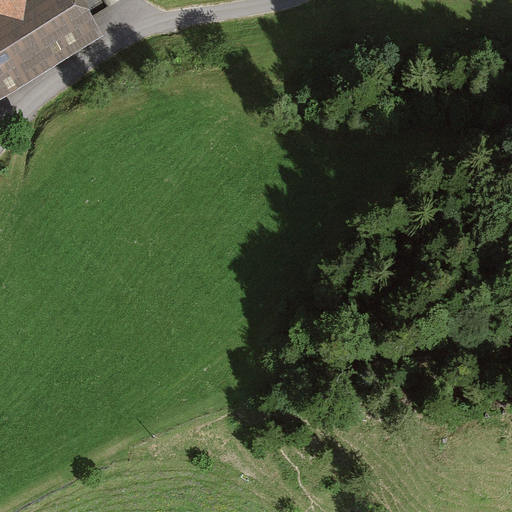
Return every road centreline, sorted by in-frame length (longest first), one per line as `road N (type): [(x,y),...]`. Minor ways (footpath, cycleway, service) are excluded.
road 1 (track): [(111,454),(236,394),(334,368),(511,351)]
road 2 (track): [(0,509),(111,454),(200,452),(255,470),(304,511)]
road 3 (unclassified): [(281,0),(124,38),(0,137)]
